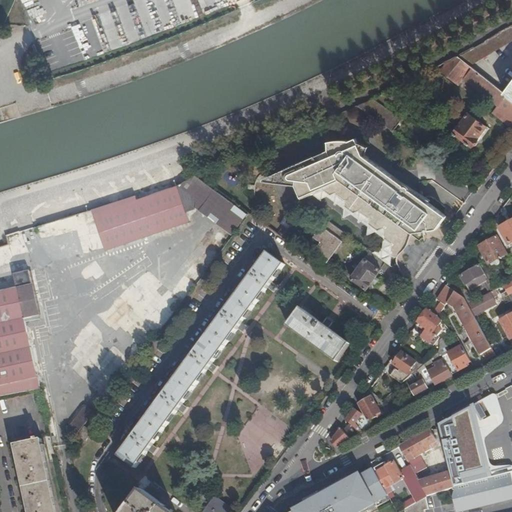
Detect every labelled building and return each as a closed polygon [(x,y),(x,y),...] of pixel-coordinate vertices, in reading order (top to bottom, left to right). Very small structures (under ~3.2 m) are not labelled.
[(511,41),(511,25),(507,28),(501,32),(457,57),(469,66),(511,41)] [(469,66),(457,57),(431,70),(433,73),(439,70),(458,86),(465,78),(478,89),(477,90),(498,107),(493,114),(511,128),(511,126),(511,100),(504,94),(469,66)] [(424,74),(413,79),(418,88),(429,82),(424,74)] [(358,107),(392,132),(400,121),(372,100),(358,107)] [(487,127),(469,114),(454,134),(472,148),(473,146),(474,147),(476,146),(479,143),(479,140),(478,140),(487,127)] [(312,158),(414,233),(437,230),(447,217),(365,156),(357,139),(350,141),(346,140),(338,140),(333,141),(328,142),(329,151),(312,158)] [(299,164),(408,244),(409,237),(410,236),(414,233),(312,158),(299,164)] [(404,250),(408,244),(299,164),(279,172),(281,183),(297,185),(301,197),(321,189),(330,196),(337,195),(344,200),(345,207),(354,214),(360,213),(367,218),(369,225),(378,232),(383,231),(383,247),(388,252),(386,254),(390,257),(397,257),(398,255),(401,253),(404,250)] [(267,182),(281,183),(279,172),(266,178),(267,182)] [(186,213),(195,210),(196,199),(185,191),(196,174),(163,185),(128,198),(98,207),(92,209),(106,252),(190,224),(186,213)] [(195,210),(233,236),(249,214),(196,174),(185,191),(196,199),(195,210)] [(91,212),(41,225),(45,239),(53,237),(55,248),(80,242),(83,252),(100,247),(91,212)] [(339,238),(344,232),(327,220),(315,236),(321,242),(314,252),(328,262),(343,242),(339,238)] [(511,244),(511,222),(500,229),(509,245),(511,244)] [(7,235),(12,255),(24,252),(20,233),(7,235)] [(507,256),(497,237),(479,248),(488,266),(507,256)] [(285,264),(269,252),(119,456),(136,469),(149,451),(150,452),(154,447),(153,446),(179,410),(180,411),(184,406),(182,405),(209,369),(210,370),(214,365),(212,365),(238,329),(240,330),(244,325),(242,324),(268,288),(270,289),(274,284),(272,282),(285,264)] [(367,290),(386,264),(370,252),(350,278),(367,290)] [(0,256),(0,273),(2,280),(15,277),(10,253),(0,256)] [(488,281),(480,266),(461,277),(469,291),(488,281)] [(18,289),(25,320),(38,318),(29,274),(15,277),(18,289)] [(185,298),(196,283),(183,274),(173,289),(185,298)] [(467,291),(450,280),(445,286),(447,287),(456,293),(465,299),(468,306),(469,306),(475,302),(467,291)] [(511,281),(503,287),(508,296),(511,294),(511,281)] [(439,317),(448,304),(456,293),(447,287),(438,301),(441,303),(434,314),(439,317)] [(0,395),(40,388),(30,345),(25,320),(18,289),(0,292),(0,395)] [(480,356),(482,354),(491,350),(474,316),(468,306),(465,299),(456,293),(448,304),(455,309),(480,356)] [(468,306),(474,316),(495,305),(490,294),(475,302),(469,306),(468,306)] [(372,303),(382,311),(387,306),(376,297),(372,303)] [(111,324),(121,316),(113,306),(102,314),(111,324)] [(351,345),(301,309),(288,326),(337,363),(351,345)] [(442,322),(439,317),(434,314),(428,310),(418,323),(428,330),(422,338),(434,347),(440,338),(438,337),(442,332),(438,329),(442,322)] [(510,341),(511,339),(511,315),(500,322),(510,341)] [(442,358),(449,354),(442,339),(440,341),(439,353),(442,358)] [(465,366),(470,362),(462,347),(449,354),(442,358),(444,360),(452,375),(466,368),(465,366)] [(486,361),(495,356),(491,350),(482,354),(486,361)] [(391,377),(401,384),(408,374),(410,376),(412,374),(410,372),(416,364),(402,354),(394,366),(397,368),(391,377)] [(108,355),(87,383),(104,396),(125,367),(108,355)] [(435,385),(452,376),(452,375),(444,360),(436,365),(434,366),(431,360),(424,366),(430,378),(435,385)] [(423,381),(430,378),(424,366),(418,371),(421,377),(423,381)] [(408,384),(415,396),(428,389),(423,381),(421,377),(408,384)] [(365,417),(368,422),(377,418),(376,417),(381,414),(372,398),(359,405),(365,417)] [(486,418),(479,405),(474,407),(481,421),(486,418)] [(95,415),(87,408),(70,430),(74,433),(69,440),(72,443),(95,415)] [(359,435),(371,429),(368,422),(365,417),(355,410),(346,422),(351,426),(355,428),(359,435)] [(467,422),(459,426),(467,440),(472,450),(474,456),(477,461),(488,455),(477,435),(480,434),(473,422),(468,425),(467,422)] [(337,448),(359,435),(355,428),(351,426),(347,430),(347,431),(344,433),(340,430),(331,442),(337,448)] [(467,440),(459,426),(447,434),(459,456),(472,450),(467,440)] [(86,428),(79,436),(87,441),(93,434),(86,428)] [(437,442),(430,431),(400,448),(411,466),(416,476),(420,474),(416,466),(418,465),(414,459),(434,448),(432,445),(437,442)] [(498,451),(489,434),(482,438),(498,467),(505,463),(502,458),(498,451)] [(16,453),(44,447),(42,440),(15,446),(16,453)] [(58,511),(44,447),(16,453),(28,511),(58,511)] [(502,449),(498,451),(502,458),(506,456),(502,449)] [(472,450),(459,456),(462,462),(474,456),(472,450)] [(455,458),(448,460),(451,472),(455,488),(465,485),(462,472),(458,473),(455,458)] [(416,476),(411,466),(401,473),(394,462),(386,467),(387,468),(376,474),(386,490),(404,479),(415,498),(403,505),(405,510),(425,498),(428,496),(419,481),(416,476)] [(384,464),(374,470),(376,474),(387,468),(386,467),(384,464)] [(360,511),(376,503),(375,502),(388,495),(386,490),(376,474),(374,470),(352,482),(351,480),(295,511),(294,511),(360,511)] [(455,488),(451,472),(419,481),(428,496),(430,496),(455,488)] [(511,500),(511,480),(511,475),(485,481),(465,485),(455,488),(453,498),(456,511),(462,511),(511,500)] [(165,507),(145,491),(134,505),(128,511),(169,511),(164,508),(165,507)] [(228,511),(231,509),(216,497),(204,511),(228,511)] [(425,498),(405,510),(405,511),(425,511),(426,511),(428,510),(425,498)]
